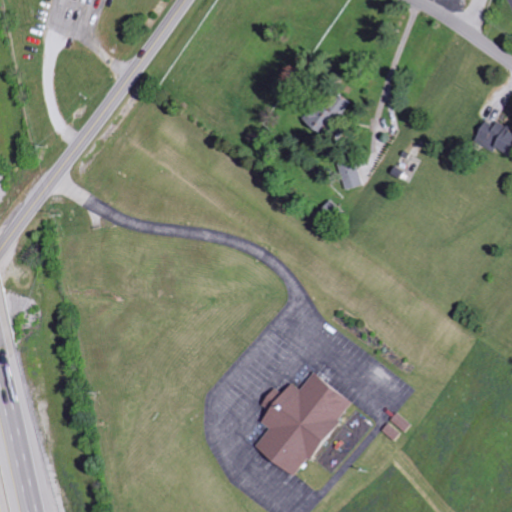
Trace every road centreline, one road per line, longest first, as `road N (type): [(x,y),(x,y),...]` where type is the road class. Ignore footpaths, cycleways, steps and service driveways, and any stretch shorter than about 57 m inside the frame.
road 1 (primary): [(0,254),(188,0)]
road 2 (motorway): [(32,511),(0,354)]
